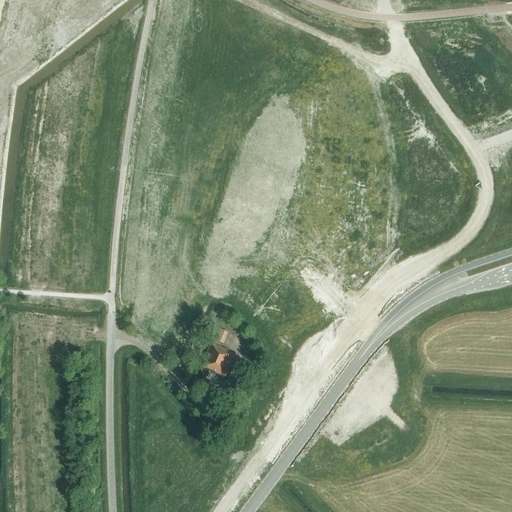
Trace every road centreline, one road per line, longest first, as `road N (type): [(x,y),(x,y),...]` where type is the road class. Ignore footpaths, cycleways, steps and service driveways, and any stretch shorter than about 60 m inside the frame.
road 1 (tertiary): [(291,511),(418,461),(449,343),(485,282)]
road 2 (tertiary): [(499,255),(403,293),(347,357)]
road 3 (tertiary): [(366,368),(411,310),(485,282)]
road 4 (tertiary): [(248,511),(328,402)]
